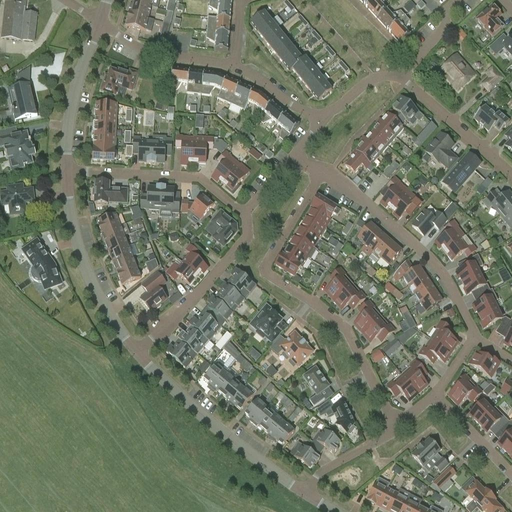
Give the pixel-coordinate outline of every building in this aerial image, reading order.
[(5,0),(1,39),(34,43),(37,15),(25,13),(26,0),(5,0)] [(152,0),(132,0),(131,3),(151,8),(152,0)] [(372,0),(365,7),(377,19),(376,20),(387,10),(386,10),(382,6),(384,0),(372,0)] [(217,11),(216,19),(231,20),(230,20),(231,4),(232,4),(232,3),(209,1),(208,7),(217,11)] [(407,14),(414,7),(409,2),(402,9),(407,14)] [(151,8),(131,3),(128,15),(148,20),(151,8)] [(421,11),(425,7),(421,3),(417,6),(421,11)] [(503,27),(499,22),(497,20),(501,17),(491,6),(476,20),(492,37),(503,27)] [(387,10),(376,20),(377,20),(388,32),(405,17),(405,16),(405,17),(400,12),(391,15),(387,11),(387,10)] [(257,33),(270,22),(264,14),(250,24),(257,33)] [(150,33),(153,21),(148,20),(128,15),(125,27),(150,33)] [(405,17),(388,32),(388,33),(389,32),(400,44),(399,45),(400,45),(410,36),(410,35),(405,31),(409,22),(405,17)] [(231,20),(216,19),(207,19),(206,33),(229,35),(230,21),(231,20)] [(277,30),(270,22),(257,33),(263,41),(277,30)] [(163,23),(160,35),(167,37),(170,25),(163,23)] [(461,41),(466,37),(459,29),(450,36),(455,41),(459,38),(461,41)] [(283,38),(277,30),(263,41),(270,49),(283,38)] [(229,35),(206,33),(206,39),(215,43),(214,51),(213,50),(213,51),(228,52),(227,52),(229,35)] [(489,49),(495,56),(504,48),(511,57),(511,36),(507,41),(503,37),(489,49)] [(283,38),(270,49),(276,57),(290,46),(283,38)] [(296,54),(290,46),(276,57),(283,64),(296,54)] [(296,54),(283,64),(289,73),(292,70),(303,62),(302,61),(296,54)] [(474,76),(456,56),(440,71),(458,91),(474,76)] [(305,59),(302,61),(303,62),(292,70),(298,78),(312,67),(305,59)] [(318,75),(312,67),(298,78),(305,86),(318,75)] [(186,94),(186,95),(189,71),(189,72),(172,70),(173,69),(172,69),(169,92),(170,93),(170,92),(176,93),(181,84),(187,85),(186,94)] [(492,69),(485,75),(495,86),(502,80),(492,69)] [(105,77),(101,91),(115,96),(118,87),(132,91),(137,74),(130,72),(129,74),(118,70),(117,73),(110,70),(108,77),(105,77)] [(28,71),(20,71),(21,85),(29,85),(28,71)] [(190,71),(189,71),(186,95),(187,95),(187,94),(200,96),(201,96),(204,73),(203,73),(203,74),(189,72),(190,71)] [(204,73),(201,96),(209,97),(214,88),(221,91),(217,100),(226,79),(218,76),(204,74),(204,73)] [(318,75),(305,86),(311,94),(325,83),(318,75)] [(227,79),(226,79),(217,100),(218,100),(230,105),(230,106),(240,85),(239,84),(239,85),(227,79)] [(331,91),(325,83),(311,94),(318,102),(321,99),(323,101),(329,96),(328,94),(331,91)] [(34,108),(33,104),(34,104),(33,100),(29,85),(19,87),(21,93),(15,95),(17,104),(11,105),(12,112),(11,112),(12,115),(13,115),(15,122),(37,117),(35,108),(34,108)] [(243,112),(253,90),(253,91),(240,85),(230,106),(231,106),(244,111),(243,112)] [(253,90),(243,112),(244,112),(248,103),(254,106),(251,115),(257,121),(273,103),(272,103),(272,104),(261,94),(253,91),(253,90)] [(396,113),(391,119),(400,127),(405,121),(408,123),(413,117),(419,122),(423,118),(400,98),(395,104),(396,106),(393,110),(396,113)] [(158,100),(154,110),(163,113),(167,103),(158,100)] [(276,125),(276,126),(286,115),(285,114),(285,115),(272,104),(273,104),(273,103),(257,121),(258,122),(258,121),(263,125),(272,121),(276,125)] [(96,111),(94,111),(94,115),(116,117),(116,105),(96,104),(96,111)] [(479,125),(489,134),(495,128),(500,133),(508,123),(498,114),(495,117),(484,108),(481,111),(479,109),(474,115),(476,117),(473,120),(479,125)] [(222,121),(226,116),(221,112),(218,117),(222,121)] [(93,126),(115,127),(116,117),(94,115),(94,116),(96,116),(95,122),(93,122),(93,126)] [(286,115),(276,126),(277,125),(282,129),(279,139),(284,143),(283,143),(284,144),(299,126),(298,125),(298,126),(285,115),(286,115)] [(201,129),(202,116),(194,116),(194,129),(201,129)] [(400,127),(391,119),(388,116),(379,125),(396,139),(404,130),(400,127)] [(233,122),(229,127),(234,131),(238,126),(233,122)] [(431,123),(417,141),(421,144),(421,145),(436,128),(431,123)] [(396,139),(379,125),(372,134),(388,148),(396,139)] [(93,137),(115,138),(115,127),(93,126),(93,131),(95,131),(94,137),(93,137)] [(242,130),(239,135),(243,138),(247,134),(242,130)] [(388,148),(372,134),(364,143),(380,157),(388,148)] [(35,157),(35,155),(34,150),(31,150),(30,143),(28,144),(26,135),(16,138),(16,136),(0,139),(0,147),(9,145),(12,158),(9,159),(12,171),(24,168),(23,166),(32,164),(30,158),(35,157)] [(429,146),(429,148),(425,153),(438,164),(439,163),(448,170),(456,161),(447,153),(453,146),(440,135),(434,143),(432,142),(429,146)] [(250,144),(254,140),(249,136),(246,140),(250,144)] [(94,148),(114,149),(115,138),(93,137),(92,141),(94,142),(94,148)] [(193,164),(194,139),(182,138),(182,137),(176,137),(175,149),(181,149),(180,166),(187,166),(188,164),(193,164)] [(146,164),(146,165),(151,165),(152,142),(140,142),(141,139),(134,138),(133,152),(139,152),(138,163),(146,164)] [(194,138),(194,139),(193,164),(205,165),(206,150),(216,151),(223,143),(221,141),(212,141),(212,139),(194,138)] [(421,145),(421,144),(417,141),(414,138),(411,141),(414,144),(414,145),(419,148),(421,145)] [(165,143),(152,142),(151,165),(156,165),(156,164),(164,165),(165,154),(171,154),(171,140),(165,140),(165,143)] [(372,166),(380,157),(364,143),(355,152),(357,153),(371,165),(372,166)] [(257,150),(262,155),(266,150),(260,145),(257,150)] [(93,161),(113,162),(114,149),(94,148),(93,161)] [(407,149),(403,152),(408,157),(411,154),(407,149)] [(248,155),(257,163),(261,158),(252,151),(248,155)] [(273,156),(269,152),(265,157),(269,161),(273,156)] [(218,182),(222,185),(238,166),(229,159),(231,157),(225,153),(218,162),(222,166),(212,179),(217,183),(218,182)] [(366,170),(371,165),(357,153),(345,167),(354,175),(362,166),(366,170)] [(454,193),(478,165),(469,157),(444,185),(454,193)] [(394,163),(390,166),(396,171),(399,167),(394,163)] [(238,166),(222,185),(227,188),(226,189),(233,195),(238,188),(237,187),(245,177),(236,170),(238,166)] [(388,180),(396,171),(390,166),(382,176),(388,180)] [(469,179),(475,183),(480,176),(474,173),(469,179)] [(387,207),(391,211),(404,196),(395,188),(399,183),(394,179),(387,188),(391,192),(380,204),(385,209),(387,207)] [(487,190),(491,184),(486,180),(482,185),(487,190)] [(108,205),(108,203),(126,204),(127,191),(108,190),(109,184),(95,183),(95,191),(93,191),(93,196),(95,197),(94,204),(108,205)] [(0,193),(0,195),(1,207),(9,206),(13,208),(14,216),(25,215),(24,204),(34,203),(32,190),(23,191),(22,186),(7,188),(7,193),(0,193)] [(141,199),(141,209),(160,210),(161,188),(156,187),(156,189),(148,188),(147,199),(141,199)] [(166,188),(161,188),(160,210),(172,211),(172,214),(178,215),(179,201),(173,200),(174,190),(165,189),(166,188)] [(492,207),(500,217),(511,206),(511,197),(508,193),(500,200),(494,193),(482,203),(487,210),(492,207)] [(413,203),(404,196),(391,211),(395,214),(393,216),(398,221),(410,208),(414,212),(422,203),(417,199),(413,203)] [(213,206),(202,197),(192,208),(188,204),(188,202),(182,202),(181,214),(187,214),(187,212),(190,212),(200,221),(213,206)] [(340,212),(318,198),(311,208),(330,220),(333,214),(337,217),(340,212)] [(452,204),(441,217),(437,213),(432,219),(425,212),(412,227),(423,237),(433,226),(438,231),(457,209),(452,204)] [(511,206),(500,217),(511,231),(511,206)] [(132,218),(133,222),(140,219),(142,218),(138,207),(130,209),(133,217),(132,218)] [(309,215),(307,219),(326,231),(326,230),(324,229),(330,220),(311,208),(308,214),(309,215)] [(212,238),(223,248),(236,232),(236,225),(220,212),(211,223),(220,230),(212,238)] [(96,223),(101,234),(120,227),(115,215),(96,223)] [(142,225),(140,219),(133,222),(135,227),(142,225)] [(301,228),(320,240),(326,231),(307,219),(301,228)] [(365,226),(359,222),(356,226),(362,231),(365,226)] [(441,249),(444,253),(460,241),(464,237),(457,228),(458,228),(454,222),(444,230),(448,234),(434,245),(439,250),(441,249)] [(370,224),(357,239),(365,246),(378,231),(370,224)] [(120,227),(101,234),(105,245),(124,237),(120,227)] [(320,240),(301,228),(295,238),(316,251),(312,248),(318,239),(320,241),(320,240)] [(368,258),(373,253),(386,238),(378,231),(365,246),(361,251),(368,258)] [(124,237),(105,245),(109,255),(128,247),(124,237)] [(316,251),(295,238),(289,248),(310,261),(316,251)] [(380,260),(394,245),(386,238),(373,253),(380,260)] [(42,283),(44,291),(50,289),(61,285),(54,266),(53,264),(51,265),(47,260),(49,259),(37,241),(22,252),(33,266),(30,270),(30,274),(31,278),(34,281),(37,283),(42,283)] [(467,250),(460,241),(444,253),(451,263),(463,254),(466,259),(476,251),(472,246),(467,250)] [(402,252),(394,245),(380,260),(388,267),(402,252)] [(185,251),(190,255),(182,264),(198,277),(201,273),(203,275),(207,269),(195,258),(198,254),(189,246),(185,251)] [(128,247),(109,255),(113,265),(132,258),(128,247)] [(285,251),(282,257),(302,269),(308,260),(310,261),(289,248),(287,252),(285,251)] [(460,280),(462,285),(479,276),(476,270),(483,267),(477,256),(466,262),(469,267),(455,274),(458,281),(460,280)] [(302,270),(302,269),(282,257),(275,267),(294,278),(300,269),(302,270)] [(132,258),(113,265),(117,275),(136,268),(132,258)] [(190,286),(198,277),(182,264),(178,269),(173,265),(168,271),(166,274),(175,282),(179,277),(184,282),(190,286)] [(398,273),(403,280),(408,288),(425,276),(419,268),(409,274),(403,266),(398,273)] [(122,287),(140,279),(136,268),(117,275),(122,287)] [(232,278),(226,285),(244,301),(249,295),(250,294),(255,288),(256,287),(235,270),(230,276),(232,278)] [(330,299),(331,299),(333,302),(352,285),(339,271),(330,279),(335,284),(325,292),(326,294),(330,299)] [(160,307),(159,306),(166,300),(161,294),(163,292),(160,289),(165,284),(157,274),(141,287),(147,295),(140,300),(150,313),(153,311),(154,312),(160,307)] [(414,296),(431,285),(425,276),(408,288),(414,296)] [(484,287),(479,276),(462,285),(465,289),(463,290),(466,297),(480,289),(483,295),(492,291),(489,292),(487,286),(484,287)] [(218,290),(220,292),(214,299),(232,314),(238,308),(238,309),(239,308),(238,307),(243,302),(244,301),(226,285),(223,284),(218,290)] [(356,308),(365,300),(352,285),(333,302),(336,304),(335,305),(340,310),(342,311),(351,303),(356,308)] [(420,305),(436,293),(431,285),(414,296),(420,305)] [(497,302),(492,291),(483,295),(486,301),(472,308),(475,314),(477,313),(479,318),(496,310),(493,304),(497,302)] [(442,302),(436,293),(420,305),(425,313),(442,302)] [(207,304),(209,305),(202,313),(221,328),(226,322),(227,321),(232,315),(232,316),(233,315),(232,314),(214,299),(212,297),(207,304)] [(360,332),(362,334),(381,318),(368,303),(359,312),(363,317),(354,325),(355,326),(354,327),(359,332),(360,332)] [(276,329),(282,322),(272,313),(273,312),(267,307),(250,326),(257,332),(258,331),(265,336),(264,338),(271,344),(281,333),(276,329)] [(501,325),(506,328),(511,320),(510,322),(505,319),(501,321),(496,310),(479,318),(482,323),(480,324),(483,330),(500,321),(501,324),(501,325)] [(215,335),(221,328),(202,313),(196,321),(194,319),(188,325),(190,327),(209,343),(209,342),(209,343),(210,342),(210,341),(214,336),(215,336),(216,335),(215,335)] [(415,327),(408,313),(402,315),(410,330),(415,327)] [(394,333),(381,318),(362,334),(365,337),(364,338),(369,343),(369,342),(370,344),(380,335),(384,341),(394,333)] [(511,348),(511,320),(506,328),(511,332),(503,345),(509,349),(510,347),(511,348)] [(440,324),(430,340),(451,354),(453,351),(457,345),(456,345),(457,343),(447,336),(451,331),(440,324)] [(177,339),(179,341),(197,356),(198,356),(198,355),(203,350),(204,349),(209,343),(190,327),(184,334),(182,333),(177,339)] [(219,352),(231,336),(225,332),(213,347),(219,352)] [(280,348),(297,366),(311,353),(305,347),(307,346),(302,340),(300,341),(294,335),(280,348)] [(400,337),(395,340),(403,346),(406,342),(400,337)] [(401,347),(395,340),(390,345),(396,351),(401,347)] [(448,357),(451,354),(430,340),(419,356),(429,363),(433,357),(444,364),(445,363),(449,357),(448,357)] [(192,362),(197,356),(179,341),(173,348),(171,346),(165,353),(186,370),(187,369),(186,369),(191,363),(192,364),(192,363),(192,362)] [(223,351),(235,362),(239,357),(240,356),(229,344),(223,351)] [(384,359),(379,352),(370,358),(375,365),(384,359)] [(469,366),(490,379),(499,364),(489,358),(487,360),(476,354),(475,357),(474,356),(470,362),(471,363),(469,366)] [(243,371),(248,365),(239,357),(235,362),(243,371)] [(211,390),(225,374),(227,371),(218,363),(203,380),(209,385),(208,387),(211,390)] [(424,372),(415,363),(401,376),(418,394),(420,392),(421,393),(426,388),(426,387),(427,386),(418,377),(424,372)] [(253,369),(248,365),(243,371),(247,374),(253,369)] [(324,400),(320,394),(329,388),(315,369),(303,378),(316,396),(309,401),(314,408),(324,400)] [(222,396),(234,381),(225,374),(211,390),(214,393),(216,391),(222,396)] [(415,398),(415,397),(418,394),(401,376),(387,389),(395,398),(400,393),(408,403),(410,402),(415,398)] [(450,400),(455,405),(456,404),(458,407),(467,398),(472,403),(481,394),(464,377),(455,386),(458,388),(448,397),(451,399),(450,400)] [(257,384),(261,387),(266,381),(262,378),(257,384)] [(229,405),(243,389),(234,381),(222,396),(228,401),(226,403),(229,405)] [(499,393),(507,398),(511,389),(511,383),(508,381),(499,393)] [(265,391),(269,394),(274,389),(270,385),(265,391)] [(490,386),(482,393),(487,398),(495,390),(490,386)] [(253,397),(243,389),(229,405),(233,408),(234,407),(240,412),(253,397)] [(280,404),(283,407),(289,401),(285,398),(280,404)] [(300,403),(307,413),(312,409),(305,399),(300,403)] [(249,422),(253,425),(266,409),(257,401),(245,415),(251,420),(249,422)] [(293,405),(289,401),(283,407),(288,411),(293,405)] [(355,429),(352,427),(354,425),(344,405),(333,410),(329,402),(317,411),(320,418),(326,415),(328,419),(333,417),(337,424),(335,426),(347,435),(348,434),(350,436),(355,429)] [(469,416),(478,425),(495,409),(493,410),(484,402),(469,416)] [(263,431),(275,417),(266,409),(253,425),(256,428),(257,426),(263,431)] [(288,421),(292,424),(302,412),(297,409),(288,421)] [(487,434),(494,427),(499,431),(508,422),(495,409),(478,425),(487,434)] [(271,440),(285,424),(275,417),(263,431),(269,436),(268,438),(271,440)] [(505,438),(497,445),(506,454),(511,448),(511,423),(510,422),(509,423),(508,422),(499,431),(505,438)] [(294,432),(285,424),(271,440),(274,443),(276,442),(282,447),(294,432)] [(314,440),(310,446),(321,454),(325,449),(333,455),(337,450),(336,449),(340,443),(325,432),(321,436),(319,434),(314,441),(314,440)] [(447,465),(436,455),(440,452),(429,440),(423,446),(422,445),(417,450),(418,451),(412,457),(422,468),(432,459),(438,464),(434,468),(439,473),(447,465)] [(320,460),(318,459),(321,454),(310,446),(307,450),(303,447),(298,454),(293,450),(290,455),(301,463),(301,465),(303,465),(310,470),(314,464),(316,465),(320,460)] [(453,477),(447,471),(433,485),(432,485),(430,487),(439,493),(440,492),(439,490),(453,477)] [(424,483),(429,486),(433,481),(428,478),(424,483)] [(367,501),(378,507),(387,490),(389,485),(379,480),(378,480),(376,484),(367,501)] [(465,510),(467,511),(473,511),(477,509),(490,496),(485,491),(484,492),(472,480),(462,490),(474,502),(465,510)] [(387,490),(378,507),(386,511),(388,511),(400,491),(397,495),(387,490)] [(400,491),(388,511),(402,511),(411,496),(400,491)] [(411,496),(402,511),(415,511),(419,506),(421,502),(411,496)] [(495,501),(490,496),(477,509),(479,511),(503,511),(502,511),(494,503),(495,501)]
